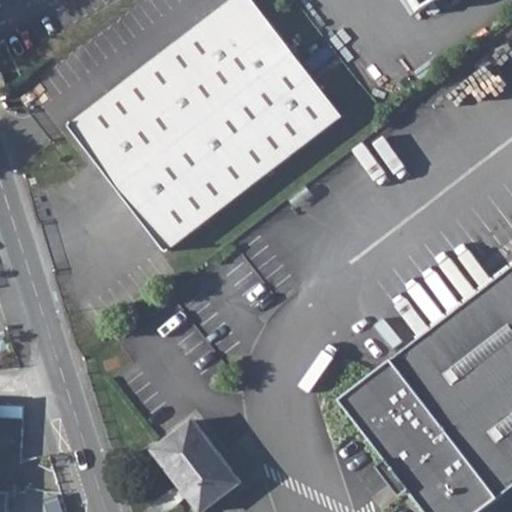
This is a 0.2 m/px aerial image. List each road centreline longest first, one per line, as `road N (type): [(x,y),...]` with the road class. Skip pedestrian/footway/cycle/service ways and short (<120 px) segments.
road 1 (unclassified): [(107,511),(0,179)]
road 2 (unknown): [(0,163),(199,0)]
road 3 (unknown): [(142,329),(202,394),(265,422),(299,426)]
road 4 (unknown): [(361,0),(411,45),(495,0)]
road 5 (unknown): [(0,294),(115,197)]
